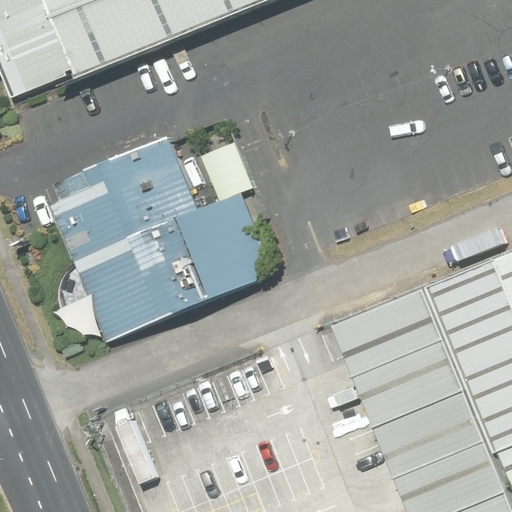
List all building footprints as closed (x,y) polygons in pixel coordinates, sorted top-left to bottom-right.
[(0,0),(0,30),(40,128),(349,0),(0,0)] [(246,289),(171,108),(38,163),(113,343),(246,289)] [(226,202),(246,193),(259,188),(240,143),(207,157),(226,202)] [(334,227),(340,242),(414,212),(409,197),(334,227)] [(511,253),(442,283),(511,447),(511,253)] [(344,318),(366,372),(456,337),(434,282),(344,318)] [(476,385),(456,337),(366,372),(384,423),(476,385)] [(497,435),(476,385),(384,423),(405,473),(497,435)] [(449,511),(511,486),(511,472),(497,435),(405,473),(421,511),(449,511)] [(511,511),(511,486),(449,511),(511,511)]
